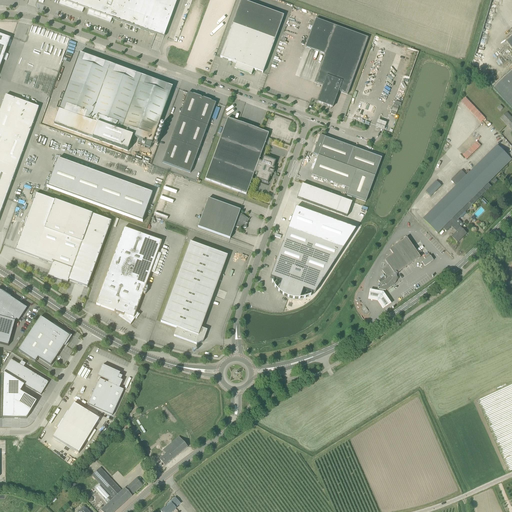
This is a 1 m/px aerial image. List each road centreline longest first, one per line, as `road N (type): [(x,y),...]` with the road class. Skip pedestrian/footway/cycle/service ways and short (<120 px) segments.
road 1 (track): [(322,353),(321,338),(426,173),(481,0)]
road 2 (unclassified): [(0,14),(28,15),(309,118)]
road 3 (secondary): [(251,372),(322,353),(372,327),(458,266),(511,214)]
road 4 (unclassified): [(235,358),(242,299),(309,118)]
road 5 (tertiary): [(125,511),(231,425),(235,389)]
road 6 (unclassified): [(92,330),(36,428),(0,432)]
road 7 (secondary): [(220,373),(142,356),(92,330)]
